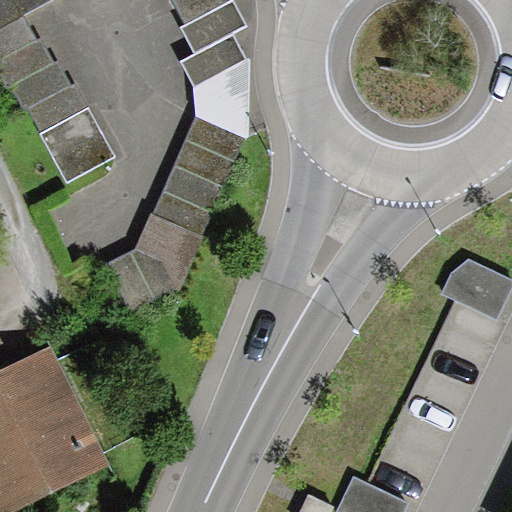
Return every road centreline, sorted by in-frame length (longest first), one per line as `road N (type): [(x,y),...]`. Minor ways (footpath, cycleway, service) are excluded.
road 1 (secondary): [(203,511),(363,165)]
road 2 (secondary): [(320,0),(300,48),(301,83),(312,117),(363,165)]
road 3 (secondary): [(363,165),(394,175),(457,167),(485,150),(511,115)]
road 4 (residential): [(445,511),(511,373)]
